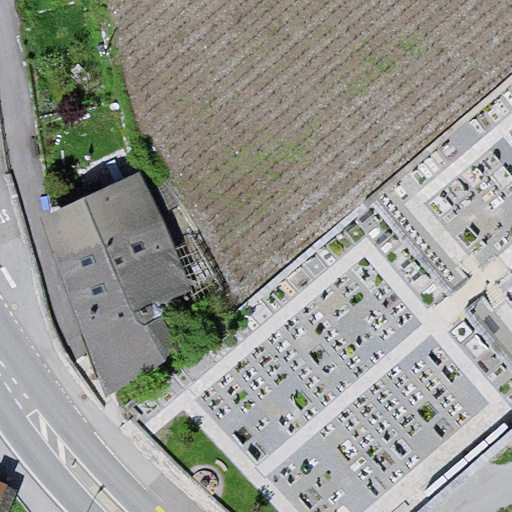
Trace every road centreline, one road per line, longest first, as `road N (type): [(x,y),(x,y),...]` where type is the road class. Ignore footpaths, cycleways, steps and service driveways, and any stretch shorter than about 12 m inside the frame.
road 1 (residential): [(0,185),(22,287),(17,393)]
road 2 (secondary): [(115,511),(17,393)]
